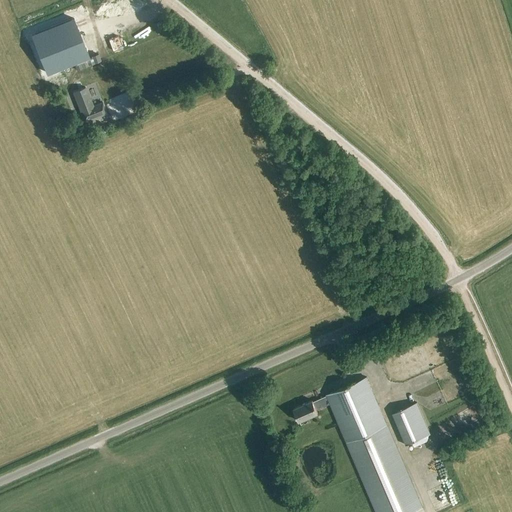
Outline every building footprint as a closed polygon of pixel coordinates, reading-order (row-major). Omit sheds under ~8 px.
[(45,73),(88,56),(74,18),(30,35),(45,73)] [(97,66),(65,78),(71,95),(75,94),(80,109),(78,110),(83,121),(107,112),(102,99),(93,103),(87,89),(103,83),(97,66)] [(81,136),(74,117),(64,121),(70,139),(81,136)] [(293,408),(299,422),(318,414),(317,410),(330,404),(361,476),(376,511),(412,511),(422,508),(366,377),(326,395),(313,401),(312,400),(293,408)] [(417,403),(393,413),(406,444),(430,434),(417,403)] [(441,440),(463,424),(456,414),(433,429),(441,440)] [(445,507),(458,501),(453,491),(441,496),(445,507)]
